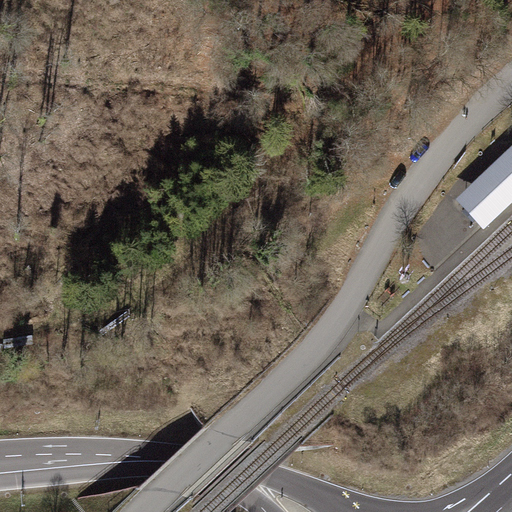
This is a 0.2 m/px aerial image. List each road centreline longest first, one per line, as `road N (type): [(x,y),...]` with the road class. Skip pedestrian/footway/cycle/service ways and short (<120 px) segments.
road 1 (unclassified): [(146,511),(324,341),(406,201),(458,129),(511,76)]
road 2 (primary): [(0,465),(100,456),(194,463),(241,470),(308,505)]
